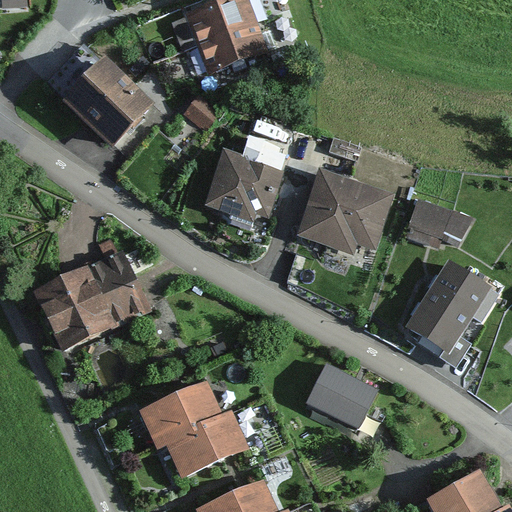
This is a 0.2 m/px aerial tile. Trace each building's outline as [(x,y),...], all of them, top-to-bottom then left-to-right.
[(72,0),(0,0),(0,9),(5,25),(73,3),(72,0)] [(188,23),(196,50),(258,30),(249,4),(188,23)] [(262,44),(258,30),(196,50),(205,77),(267,57),(262,44)] [(123,72),(78,111),(118,156),(162,116),(123,72)] [(260,128),(227,212),(275,231),(308,147),(260,128)] [(336,175),(311,246),(374,268),(399,197),(336,175)] [(417,201),(409,240),(441,247),(443,236),(469,241),(474,213),(417,201)] [(459,258),(417,329),(461,355),(503,284),(459,258)] [(125,262),(52,302),(79,351),(152,311),(125,262)] [(375,394),(330,371),(312,405),(357,428),(375,394)] [(159,450),(168,446),(195,434),(194,431),(221,419),(207,387),(144,416),(159,450)] [(168,446),(183,479),(245,451),(229,415),(221,419),(194,431),(195,434),(168,446)] [(436,511),(499,511),(481,479),(433,506),(436,511)] [(273,511),(262,487),(205,511),(273,511)]
